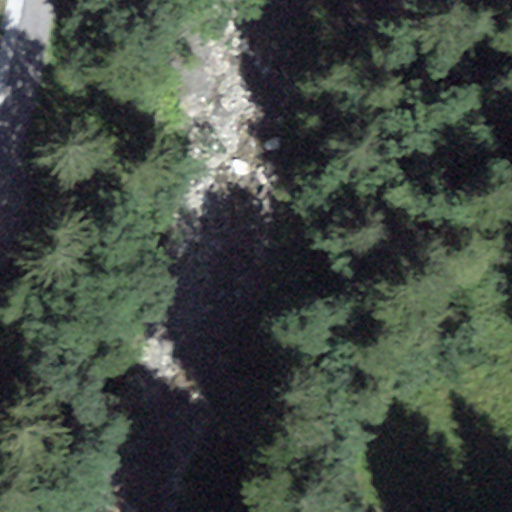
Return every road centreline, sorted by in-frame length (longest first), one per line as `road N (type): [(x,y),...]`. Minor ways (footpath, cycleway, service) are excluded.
road 1 (unclassified): [(38,0),(0,197)]
road 2 (track): [(362,511),(378,492),(413,482),(493,510),(511,508)]
